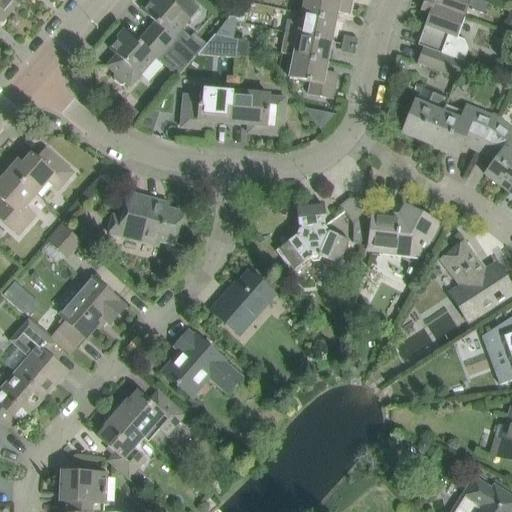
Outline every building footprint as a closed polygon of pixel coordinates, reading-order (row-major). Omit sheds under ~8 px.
[(11,0),(0,0),(0,22),(2,24),(18,6),(11,0)] [(148,2),(141,10),(155,23),(154,24),(155,24),(156,23),(159,26),(151,35),(187,68),(207,44),(194,33),(190,37),(182,45),(179,42),(174,38),(181,30),(200,9),(190,0),(176,0),(173,4),(167,0),(152,0),(150,3),(148,2)] [(351,0),(304,0),(302,14),(335,21),(337,13),(349,15),(351,0)] [(424,0),(423,3),(464,18),(468,6),(472,7),(471,10),(483,15),(488,3),(478,0),(424,0)] [(242,2),(227,21),(236,23),(244,25),(247,3),(242,2)] [(423,3),(420,11),(429,15),(418,46),(423,48),(463,62),(468,49),(464,40),(457,38),(464,18),(423,3)] [(331,42),(335,21),(302,14),(300,23),(288,20),(286,33),(331,42)] [(227,21),(216,35),(220,36),(233,38),(236,23),(227,21)] [(116,56),(106,67),(115,75),(113,77),(114,81),(120,86),(123,86),(125,84),(130,88),(156,59),(177,79),(187,68),(151,35),(147,33),(147,32),(145,34),(146,34),(147,33),(150,36),(142,45),(139,42),(140,41),(139,41),(138,42),(124,29),(116,38),(118,39),(109,50),(116,56)] [(293,57),(327,64),(331,42),(286,33),(283,46),(281,55),(293,57)] [(220,36),(218,57),(236,58),(236,55),(237,39),(233,38),(220,36)] [(342,40),(341,45),(356,47),(358,39),(348,37),(342,40)] [(237,39),(236,55),(257,57),(258,43),(255,40),(237,39)] [(354,55),(356,47),(341,45),(340,49),(344,54),(354,55)] [(463,62),(423,48),(417,65),(457,79),(463,62)] [(325,72),(327,64),(293,57),(289,79),(311,83),(308,95),(332,100),(337,74),(325,72)] [(511,79),(511,60),(507,59),(502,75),(511,79)] [(212,123),(230,125),(233,92),(201,90),(200,98),(184,96),(181,128),(212,131),(212,123)] [(269,96),(233,92),(230,125),(248,126),(247,134),(282,137),(285,99),(269,98),(269,96)] [(427,107),(415,102),(402,134),(430,145),(448,100),(432,93),(427,107)] [(449,100),(448,100),(430,145),(457,156),(462,144),(479,153),(496,119),(466,107),(464,113),(446,106),(449,100)] [(152,112),(145,122),(157,126),(161,113),(152,112)] [(327,114),(320,126),(325,133),(336,115),(327,114)] [(496,119),(479,153),(495,161),(485,175),(508,193),(511,188),(511,130),(496,119)] [(58,192),(73,173),(45,149),(36,159),(31,154),(22,164),(18,160),(9,171),(37,195),(48,183),(58,192)] [(26,208),(37,195),(9,171),(0,180),(0,220),(18,236),(36,216),(26,208)] [(157,201),(130,194),(123,220),(113,217),(108,234),(141,243),(143,238),(174,246),(183,214),(156,207),(157,201)] [(361,246),(366,201),(350,199),(339,206),(344,213),(353,224),(353,243),(361,246)] [(325,225),(322,205),(296,208),(299,230),(296,236),(275,252),(293,275),(303,268),(301,266),(309,260),(311,263),(318,263),(320,257),(331,262),(330,265),(341,270),(344,262),(341,261),(349,241),(329,232),(325,227),(325,225)] [(400,218),(374,215),(370,250),(420,256),(436,226),(405,209),(400,218)] [(62,225),(46,242),(67,260),(82,243),(62,225)] [(464,243),(440,262),(460,289),(449,296),(457,308),(467,301),(477,316),(511,293),(511,289),(502,275),(496,266),(486,272),(464,243)] [(273,294),(248,272),(247,273),(249,275),(231,295),(227,292),(210,312),(238,335),(273,294)] [(57,332),(75,348),(85,338),(86,339),(97,325),(98,326),(104,319),(110,325),(124,308),(119,303),(119,302),(93,279),(60,316),(66,321),(57,332)] [(511,317),(482,337),(487,352),(506,346),(511,363),(511,367),(495,374),(499,385),(511,380),(511,317)] [(44,399),(67,373),(46,355),(55,345),(28,321),(9,342),(28,358),(15,373),(44,399)] [(181,353),(163,373),(188,394),(205,374),(210,378),(227,393),(230,391),(237,383),(241,378),(223,363),(224,361),(195,336),(194,338),(188,333),(175,347),(181,353)] [(468,375),(488,371),(486,361),(466,364),(468,375)] [(0,419),(6,412),(21,425),(44,399),(15,373),(0,390),(0,389),(0,419)] [(258,397),(263,397),(266,393),(260,388),(255,394),(258,397)] [(128,401),(116,414),(143,439),(148,442),(168,420),(176,427),(186,415),(158,391),(148,402),(136,392),(128,401)] [(503,427),(494,456),(511,461),(511,409),(506,428),(503,427)] [(134,449),(143,439),(116,414),(104,427),(105,428),(97,437),(115,453),(107,462),(129,481),(147,460),(134,449)] [(418,442),(415,446),(416,451),(420,454),(424,453),(427,449),(427,444),(423,441),(418,442)] [(66,503),(65,511),(103,511),(104,504),(105,504),(106,474),(61,472),(60,496),(60,502),(66,503)] [(459,511),(511,511),(511,498),(494,487),(492,490),(474,479),(457,505),(457,506),(457,507),(457,508),(457,509),(457,510),(458,511),(459,511)]
